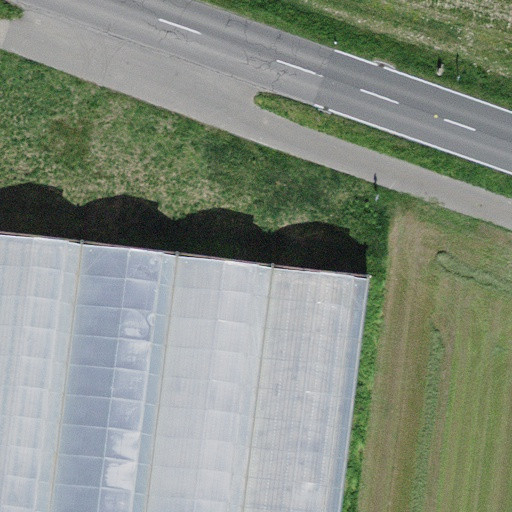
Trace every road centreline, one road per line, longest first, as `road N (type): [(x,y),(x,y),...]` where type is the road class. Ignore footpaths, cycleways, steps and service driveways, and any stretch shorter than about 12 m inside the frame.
road 1 (residential): [(76,0),(85,73),(511,223)]
road 2 (primary): [(99,0),(511,142)]
road 3 (track): [(511,61),(329,0)]
